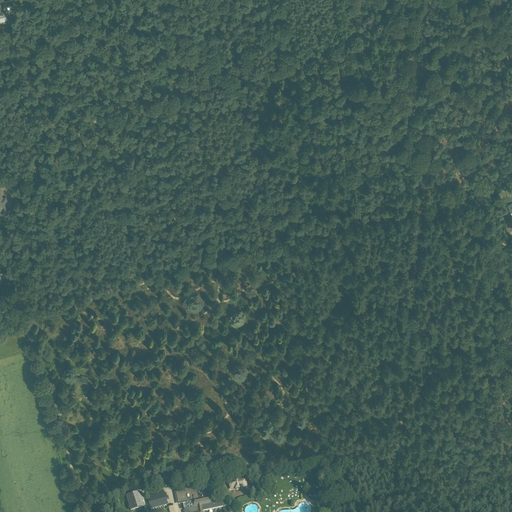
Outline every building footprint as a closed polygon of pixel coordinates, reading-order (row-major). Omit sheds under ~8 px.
[(12,0),(8,0),(2,2),(4,10),(14,7),(12,0)] [(0,216),(10,214),(8,208),(6,208),(5,204),(8,203),(6,197),(3,198),(0,189),(0,216)] [(77,376),(76,382),(87,385),(88,377),(82,376),(81,377),(77,376)] [(233,480),(228,481),(229,486),(235,485),(235,488),(236,488),(236,489),(239,488),(240,488),(239,486),(246,484),(245,478),(240,479),(239,478),(233,479),(233,480)] [(178,503),(185,502),(187,509),(185,509),(185,511),(184,511),(202,511),(203,511),(224,506),(228,505),(227,500),(215,503),(212,491),(199,494),(197,488),(195,488),(194,485),(175,489),(178,503)] [(143,501),(141,493),(127,497),(130,510),(143,506),(142,502),(143,501)] [(149,501),(151,509),(168,505),(165,493),(148,498),(149,501)]
